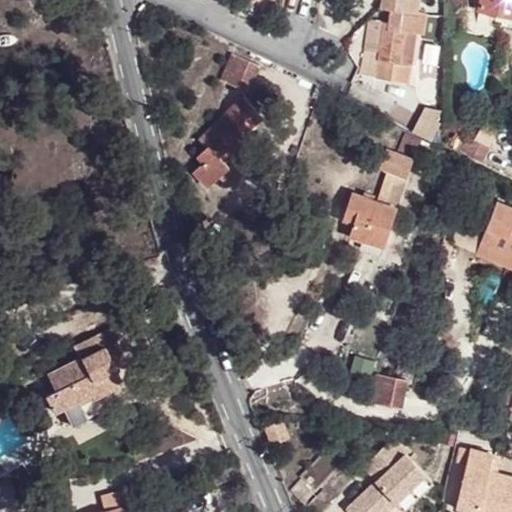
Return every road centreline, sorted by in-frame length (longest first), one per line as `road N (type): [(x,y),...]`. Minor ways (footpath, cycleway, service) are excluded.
road 1 (residential): [(118,0),(202,312),(279,511)]
road 2 (unknown): [(257,460),(142,486),(82,511)]
